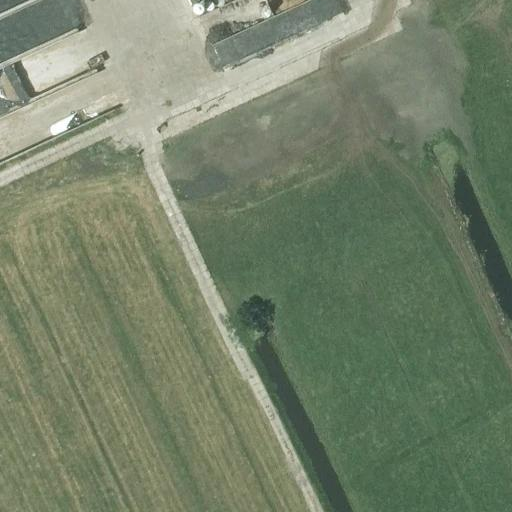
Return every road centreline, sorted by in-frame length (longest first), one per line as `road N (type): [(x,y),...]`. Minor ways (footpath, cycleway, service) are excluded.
road 1 (track): [(315,511),(133,115),(143,67)]
road 2 (track): [(133,115),(0,179)]
